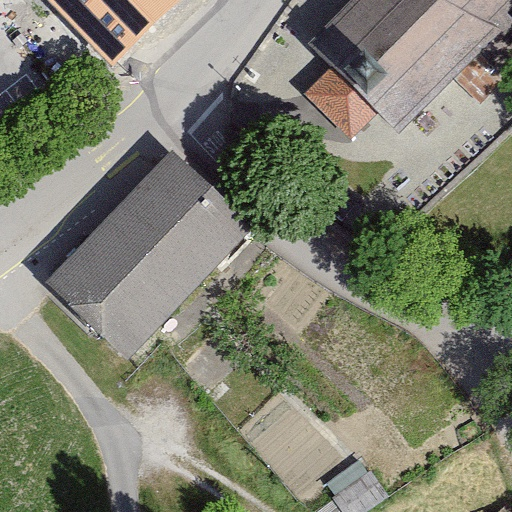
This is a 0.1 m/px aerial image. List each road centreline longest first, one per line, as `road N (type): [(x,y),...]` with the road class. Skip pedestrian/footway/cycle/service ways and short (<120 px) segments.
road 1 (residential): [(133,122),(416,303),(511,335)]
road 2 (unknown): [(0,292),(86,400),(135,443)]
road 3 (unclassified): [(133,122),(0,242)]
road 4 (unclassified): [(261,0),(220,55),(133,122)]
road 5 (track): [(416,303),(511,438)]
road 6 (unknown): [(135,443),(262,511)]
